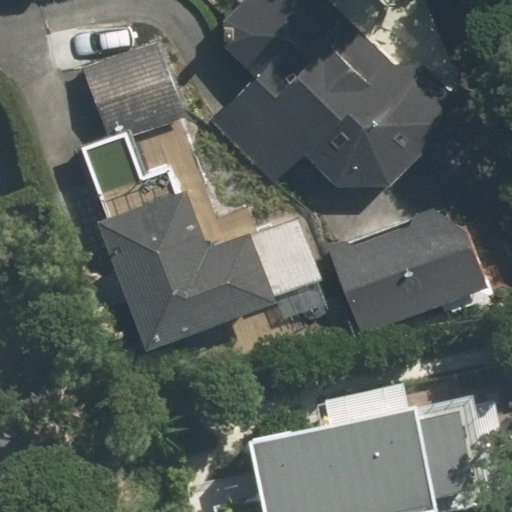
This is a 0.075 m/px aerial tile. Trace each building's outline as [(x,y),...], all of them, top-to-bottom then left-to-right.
[(250,72),(208,118),(281,183),(311,150),(346,182),(394,183),(455,117),(422,87),(429,79),(341,0),(240,0),(208,35),(250,72)] [(83,67),(114,131),(184,97),(153,33),(83,67)] [(145,170),(127,129),(82,148),(109,212),(102,215),(156,343),(323,271),(300,218),(257,236),(251,224),(214,240),(178,156),(145,170)] [(462,194),(328,239),(354,314),(488,269),(462,194)] [(408,422),(403,396),(323,412),(327,433),(245,449),(257,511),(425,511),(423,499),(474,489),(459,412),(408,422)]
